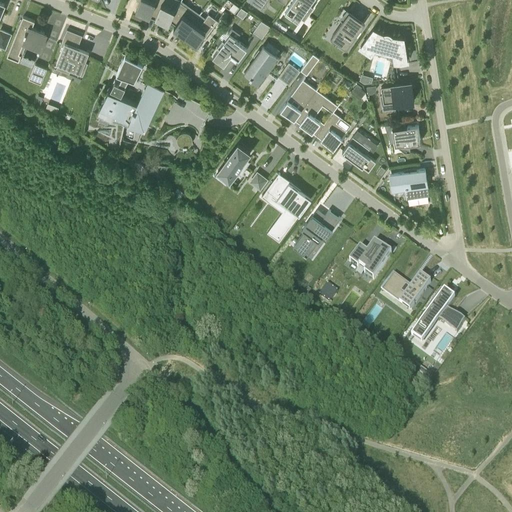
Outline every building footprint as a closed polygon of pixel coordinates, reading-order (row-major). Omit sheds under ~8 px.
[(137,11),(150,16),(156,0),(138,0),(141,1),(137,11)] [(176,0),(156,0),(150,16),(157,19),(159,16),(170,20),(181,2),(181,0),(180,0),(180,2),(176,0)] [(237,12),(241,6),(232,0),(229,0),(227,5),(237,12)] [(305,20),(314,7),(310,5),(312,0),(293,0),(285,12),(298,21),(301,18),(305,20)] [(181,2),(170,20),(179,27),(177,30),(184,35),(199,15),(202,10),(198,15),(181,2)] [(364,22),(344,9),(343,10),(350,15),(346,21),(343,20),(332,35),(347,46),(364,22)] [(62,13),(61,17),(56,16),(55,20),(52,19),(47,36),(60,39),(67,14),(62,13)] [(199,15),(184,35),(194,43),(201,34),(205,37),(222,15),(221,14),(218,19),(209,13),(204,19),(199,15)] [(45,33),(45,32),(32,27),(35,20),(23,16),(7,56),(19,61),(22,54),(19,53),(26,36),(37,41),(36,43),(43,46),(47,37),(43,35),(44,33),(45,33)] [(263,38),(271,26),(262,20),(254,31),(263,38)] [(275,20),(274,21),(272,25),(278,29),(281,24),(275,20)] [(374,27),(360,46),(371,53),(374,49),(377,45),(378,46),(381,47),(384,48),(387,49),(390,50),(394,50),(394,55),(395,60),(408,58),(406,44),(404,45),(402,36),(402,35),(399,35),(396,35),(393,34),(392,35),(391,35),(390,34),(389,33),(387,33),(386,33),(385,33),(384,33),(384,32),(382,31),(379,30),(376,28),(374,27)] [(0,44),(5,47),(11,33),(1,29),(0,30),(0,44)] [(85,52),(77,49),(83,35),(67,29),(61,45),(63,46),(57,63),(71,68),(71,70),(83,75),(88,63),(85,62),(88,53),(86,52),(87,50),(86,49),(85,52)] [(247,47),(236,39),(237,38),(230,33),(224,41),(223,40),(223,39),(217,47),(217,48),(218,48),(219,49),(213,57),(224,65),(233,53),(239,58),(247,47)] [(277,56),(263,46),(262,46),(263,47),(260,50),(259,49),(254,56),(255,57),(245,70),(246,71),(245,73),(250,77),(250,76),(259,83),(260,82),(259,82),(261,79),(263,80),(266,76),(265,75),(274,63),(272,62),(277,56)] [(313,53),(301,70),(307,74),(319,57),(313,53)] [(142,94),(137,103),(121,94),(121,93),(122,93),(126,85),(126,84),(129,77),(135,80),(139,72),(140,72),(142,67),(143,63),(125,55),(124,58),(123,57),(120,63),(121,63),(117,71),(123,74),(119,81),(115,79),(111,88),(115,90),(114,91),(109,89),(108,91),(107,91),(102,102),(101,105),(146,127),(148,122),(149,122),(151,117),(165,89),(149,81),(145,87),(141,94),(142,94)] [(279,76),(290,84),(300,70),(289,62),(279,76)] [(41,83),(48,68),(35,63),(29,79),(41,83)] [(371,81),(372,77),(362,74),(360,80),(363,82),(371,81)] [(303,79),(281,109),(295,119),(317,89),(303,79)] [(382,94),(384,103),(395,101),(415,98),(412,82),(381,86),(382,94)] [(362,86),(357,83),(352,89),(357,93),(362,86)] [(377,89),(376,85),(367,86),(368,94),(373,93),(377,89)] [(317,89),(295,119),(312,132),(321,120),(314,116),(323,104),(325,106),(330,99),(317,89)] [(43,97),(37,94),(34,102),(40,104),(43,97)] [(333,110),(316,134),(334,148),(347,129),(337,122),(341,116),(333,110)] [(399,127),(393,128),(395,144),(396,144),(405,151),(411,150),(411,149),(410,149),(409,142),(421,140),(418,124),(399,127)] [(179,137),(179,139),(181,141),(182,142),(185,143),(187,143),(189,142),(191,140),(192,138),(192,136),(192,134),(191,132),(189,131),(187,130),(185,130),(183,130),(181,131),(180,133),(179,135),(179,137)] [(353,136),(342,151),(343,152),(356,161),(369,170),(376,160),(366,153),(370,148),(353,136)] [(247,166),(242,163),(250,151),(238,143),(218,170),(230,179),(237,170),(242,173),(247,166)] [(386,169),(382,167),(377,173),(381,176),(386,169)] [(403,171),(390,173),(393,189),(403,187),(404,196),(407,196),(407,198),(429,194),(427,184),(428,184),(425,168),(417,169),(403,171)] [(260,188),(267,179),(257,171),(250,181),(260,188)] [(262,195),(269,200),(273,194),(288,206),(269,231),(268,230),(267,231),(280,240),(299,214),(300,214),(312,197),(300,189),(289,181),(288,182),(279,175),(280,173),(279,172),(262,195)] [(315,215),(313,214),(307,223),(306,222),(302,227),(305,229),(294,244),(304,252),(315,237),(319,240),(322,235),(326,238),(333,229),(332,228),(341,217),(329,209),(321,220),(315,215)] [(373,279),(391,256),(392,255),(383,249),(384,248),(380,245),(379,246),(375,242),(369,250),(372,251),(370,254),(360,247),(349,262),(350,262),(351,261),(358,267),(357,268),(358,268),(359,266),(366,270),(364,273),(365,273),(366,272),(374,278),(373,279)] [(393,274),(382,289),(384,290),(387,286),(397,293),(394,296),(401,302),(399,304),(410,312),(411,310),(431,283),(421,275),(412,287),(406,295),(401,292),(406,286),(393,277),(395,275),(393,274)] [(429,313),(409,341),(410,342),(413,338),(422,344),(431,333),(433,334),(436,329),(437,326),(442,330),(446,334),(447,333),(453,338),(457,333),(465,321),(464,321),(463,320),(459,317),(454,313),(448,309),(449,307),(455,299),(453,297),(450,295),(441,289),(425,310),(429,313)] [(434,293),(429,289),(422,299),(427,302),(434,293)] [(325,297),(324,299),(330,303),(334,298),(328,294),(325,297)] [(251,396),(258,399),(260,392),(254,390),(251,396)] [(369,429),(375,409),(368,407),(363,427),(369,429)]
